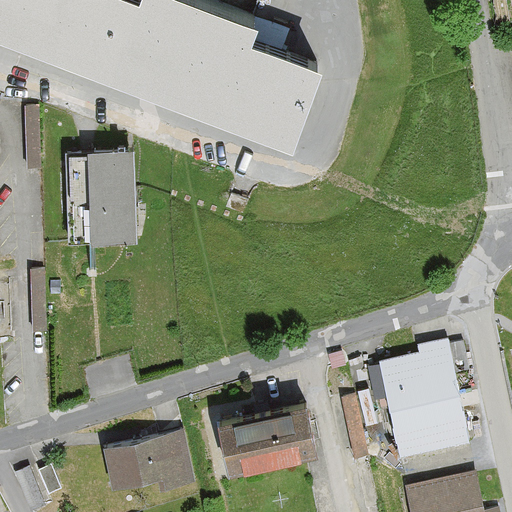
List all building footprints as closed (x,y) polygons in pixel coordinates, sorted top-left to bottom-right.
[(0,0),(0,17),(293,128),(323,47),(253,22),(259,3),(250,0),(0,0)] [(38,105),(26,105),(26,165),(38,165),(38,105)] [(136,193),(135,148),(64,149),(65,194),(136,193)] [(136,239),(136,193),(65,194),(66,240),(136,239)] [(44,265),(32,265),(34,328),(46,328),(44,265)] [(469,438),(449,337),(418,342),(420,350),(381,357),(399,452),(469,438)] [(356,391),(342,393),(354,455),(368,452),(356,391)] [(304,399),(218,418),(230,468),(315,448),(304,399)] [(193,479),(183,429),(103,445),(111,484),(159,475),(162,486),(193,479)] [(60,485),(49,462),(38,467),(49,490),(60,485)] [(31,507),(45,500),(29,464),(15,470),(31,507)] [(485,511),(476,468),(406,482),(411,511),(485,511)]
